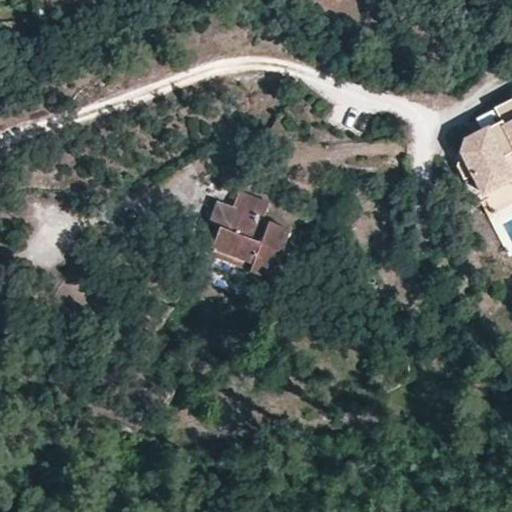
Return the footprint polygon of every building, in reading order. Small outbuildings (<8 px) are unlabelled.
[(17,33),(16,21),(0,21),(1,34),(17,33)] [(511,97),(493,107),(500,120),(465,138),(456,165),(463,179),(472,174),(482,192),(511,176),(511,175),(502,157),(511,151),(511,97)] [(511,176),(482,192),(493,213),(511,202),(511,176)] [(263,218),(269,202),(238,191),(232,207),(218,202),(210,221),(220,225),(212,247),(252,262),(250,267),(272,276),(290,228),(263,218)] [(436,239),(430,203),(412,206),(418,241),(436,239)] [(404,248),(403,235),(395,235),(395,248),(404,248)] [(252,262),(212,247),(210,253),(250,267),(252,262)]
